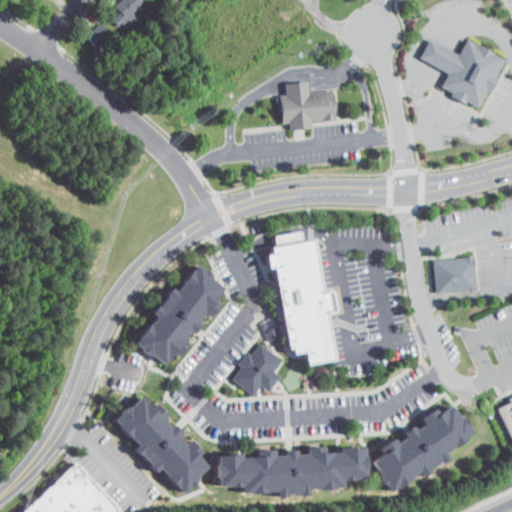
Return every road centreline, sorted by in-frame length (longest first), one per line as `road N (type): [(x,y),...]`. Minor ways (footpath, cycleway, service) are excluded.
road 1 (residential): [(0,498),(66,416),(129,282),(210,213),(296,192),(408,189),(511,168)]
road 2 (residential): [(210,213),(165,148),(0,27)]
road 3 (residential): [(447,372),(419,283),(408,189)]
road 4 (residential): [(408,189),(372,27)]
